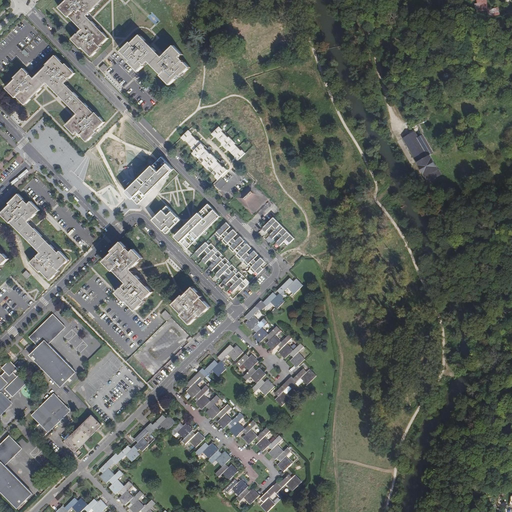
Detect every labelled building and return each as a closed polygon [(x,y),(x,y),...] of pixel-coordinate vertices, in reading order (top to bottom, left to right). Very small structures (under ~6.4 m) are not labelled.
[(67,0),(60,8),(69,17),(70,17),(72,19),(83,29),(79,32),(78,34),(73,38),(82,49),(83,48),(92,57),(102,48),(101,47),(109,38),(87,16),(103,0),(67,0)] [(497,8),(497,7),(491,9),(490,7),(489,7),(486,0),(484,0),(483,1),(483,2),(476,5),(479,12),(489,9),(490,12),(491,11),(493,16),(501,12),(499,7),(497,8)] [(163,57),(141,35),(133,43),(132,42),(122,52),(131,61),(130,62),(140,72),(145,66),(144,66),(146,65),(150,62),(163,74),(162,75),(171,85),(180,76),(181,77),(191,67),(186,62),(185,63),(184,61),(181,57),(184,54),(175,45),(163,57)] [(65,65),(56,55),(47,65),(47,66),(35,78),(31,75),(29,74),(30,73),(25,68),(15,78),(16,79),(7,88),(8,89),(16,98),(17,97),(26,105),(35,96),(48,83),(61,96),(62,98),(78,114),(67,126),(75,135),(78,132),(79,133),(82,135),(83,136),(83,137),(88,142),(98,132),(97,131),(101,127),(106,122),(96,112),(96,113),(70,87),(66,83),(69,80),(69,79),(70,78),(71,79),(76,73),(66,64),(65,65)] [(224,130),(220,126),(213,134),(215,136),(216,135),(225,144),(224,145),(228,149),(229,148),(238,158),(237,158),(239,160),(246,153),(243,150),(242,151),(236,144),(237,143),(230,136),(229,137),(223,130),(224,130)] [(190,130),(182,137),(186,141),(186,140),(193,147),(192,147),(195,151),(193,153),(196,156),(197,156),(204,162),(203,163),(209,170),(210,169),(216,176),(216,177),(219,180),(229,170),(226,167),(225,167),(218,161),(219,160),(213,153),(212,154),(205,147),(206,146),(201,141),(200,142),(191,133),(192,132),(190,130)] [(413,157),(429,148),(422,136),(418,138),(416,136),(417,135),(416,132),(415,133),(413,131),(402,138),(413,157)] [(429,148),(413,157),(428,183),(443,173),(429,148)] [(137,182),(127,192),(139,204),(156,188),(168,176),(175,169),(163,157),(159,161),(157,162),(137,182)] [(168,176),(156,188),(161,193),(175,179),(178,176),(180,174),(175,169),(168,176)] [(228,183),(223,178),(216,185),(221,190),(228,183)] [(237,198),(252,213),(267,198),(252,183),(237,198)] [(24,199),(19,194),(9,203),(11,204),(1,214),(11,223),(11,222),(29,240),(41,252),(38,256),(38,257),(37,257),(31,262),(36,267),(41,272),(42,271),(51,280),(61,271),(60,270),(71,259),(62,250),(59,252),(29,222),(31,219),(40,210),(32,201),(29,204),(25,200),(25,201),(24,200),(24,199)] [(221,216),(210,204),(196,217),(175,237),(187,249),(221,216)] [(182,220),(168,206),(154,220),(168,233),(169,232),(182,220)] [(273,225),(277,229),(282,224),(275,217),(264,228),(267,231),(273,225)] [(227,231),(232,226),(228,222),(216,234),(220,238),(222,236),(225,239),(230,234),(227,231)] [(281,232),(284,236),(289,231),(282,224),(277,229),(271,235),(274,239),(281,232)] [(234,238),(239,233),(235,229),(223,241),(227,245),(229,243),(232,246),(237,241),(234,238)] [(288,239),(291,243),(296,238),(289,231),(284,236),(278,242),(281,246),(288,239)] [(241,245),(246,240),(242,236),(230,248),(234,252),(236,250),(239,253),(244,248),(241,245)] [(134,267),(144,258),(135,249),(132,252),(129,248),(128,249),(127,248),(128,247),(122,241),(112,251),(113,252),(104,261),(114,271),(115,270),(117,272),(127,283),(124,286),(125,287),(123,288),(123,287),(117,293),(127,302),(128,301),(137,310),(147,301),(146,300),(154,292),(145,282),(132,269),(134,267)] [(206,250),(210,254),(214,249),(216,247),(213,243),(211,245),(207,242),(196,253),(199,257),(206,250)] [(248,252),(253,247),(249,243),(237,255),(241,259),(243,257),(246,260),(251,255),(248,252)] [(0,270),(2,269),(0,268),(10,258),(1,249),(0,250),(0,270)] [(223,254),(220,250),(218,252),(214,249),(210,254),(203,260),(206,264),(213,257),(217,261),(221,256),(223,254)] [(255,259),(260,255),(255,250),(244,262),(248,266),(250,264),(253,267),(258,262),(255,259)] [(220,264),(224,268),(228,263),(230,261),(226,257),(224,259),(221,256),(217,261),(210,267),(213,271),(220,264)] [(262,266),(267,262),(262,257),(251,269),(255,273),(257,271),(260,274),(265,269),(262,266)] [(237,268),(233,264),(231,266),(228,263),(224,268),(217,274),(220,278),(227,271),(231,275),(235,270),(237,268)] [(238,273),(235,270),(231,275),(224,281),(227,285),(234,278),(237,282),(242,277),(244,275),(240,272),(238,273)] [(251,282),(247,279),(245,280),(242,277),(237,282),(231,288),(234,292),(241,285),(244,289),(251,282)] [(304,285),(297,278),(294,281),(290,278),(277,290),(280,293),(283,296),(286,293),(284,291),(288,288),(294,294),(304,285)] [(182,315),(192,324),(201,315),(202,316),(212,307),(202,297),(204,296),(194,287),(187,294),(185,296),(184,295),(174,304),(183,313),(182,315)] [(283,299),(284,297),(283,296),(280,293),(277,296),(273,292),(263,302),(261,300),(259,303),(264,309),(271,302),(278,309),(286,301),(283,299)] [(260,322),(254,315),(259,310),(261,312),(264,309),(259,303),(245,316),(249,320),(245,323),(252,330),(253,329),(260,322)] [(166,319),(167,320),(171,316),(166,311),(161,315),(166,319)] [(30,356),(61,387),(76,372),(48,344),(66,327),(53,314),(40,327),(30,337),(39,346),(30,356)] [(269,334),(262,327),(268,322),(264,318),(260,322),(253,329),(257,332),(254,335),(260,342),(266,337),(269,334)] [(281,342),(275,335),(281,330),(277,326),(274,329),(269,334),(266,337),(270,340),(266,343),(273,350),(278,345),(281,342)] [(294,350),(287,343),(293,338),(289,334),(287,336),(282,342),(281,342),(278,345),(282,349),(279,352),(285,359),(290,354),(294,350)] [(306,359),(299,352),(304,347),(301,343),(299,345),(294,350),(290,354),(293,357),(290,360),(297,367),(306,359)] [(244,352),(237,345),(234,348),(231,345),(218,357),(221,360),(223,363),(226,360),(224,358),(228,354),(235,361),(244,352)] [(259,361),(252,354),(249,357),(246,354),(236,364),(239,367),(243,364),(250,370),(253,367),(259,361)] [(224,366),(226,365),(223,363),(221,360),(218,363),(215,360),(205,370),(203,368),(200,371),(206,377),(207,376),(213,370),(219,376),(227,368),(224,366)] [(14,365),(10,361),(9,362),(3,368),(6,371),(1,376),(0,375),(0,412),(1,413),(11,403),(7,400),(11,395),(13,396),(27,382),(20,375),(17,377),(13,372),(17,368),(14,365)] [(266,374),(260,367),(257,370),(253,367),(250,370),(244,376),(243,377),(247,380),(250,377),(257,383),(262,379),(266,374)] [(317,376),(310,369),(307,372),(304,368),(301,371),(294,378),(292,377),(289,379),(294,385),(296,383),(301,378),(308,385),(317,376)] [(202,390),(195,383),(201,377),(203,379),(206,377),(200,371),(186,384),(190,388),(186,391),(193,398),(196,396),(202,390)] [(275,386),(268,379),(265,382),(262,379),(257,383),(252,389),(255,393),(259,389),(266,395),(275,386)] [(290,398),(284,391),(289,386),(291,388),(294,385),(289,379),(275,393),(278,396),(275,399),(282,406),(290,398)] [(206,406),(211,401),(204,394),(210,389),(206,385),(202,390),(196,396),(199,399),(196,402),(202,409),(206,406)] [(70,410),(54,394),(32,416),(40,424),(39,424),(38,423),(37,425),(38,426),(34,429),(43,437),(48,432),(70,410)] [(221,411),(215,404),(221,398),(217,395),(211,401),(206,406),(209,409),(206,412),(213,419),(218,415),(221,411)] [(233,420),(226,413),(232,408),(228,404),(227,405),(221,411),(218,415),(221,418),(218,421),(224,428),(230,423),(233,420)] [(245,428),(239,422),(244,416),(241,413),(239,414),(233,420),(230,423),(233,427),(230,430),(237,437),(243,431),(245,428)] [(103,425),(93,414),(65,441),(75,452),(103,425)] [(176,422),(169,415),(166,418),(163,415),(153,424),(151,422),(148,426),(153,431),(155,430),(161,424),(167,431),(176,422)] [(258,436),(252,429),(253,428),(257,424),(254,420),(251,423),(245,428),(243,431),(246,434),(243,438),(250,445),(256,438),(258,436)] [(194,430),(187,423),(184,426),(181,422),(171,432),(174,436),(178,432),(185,438),(192,431),(194,430)] [(150,444),(143,438),(149,432),(150,434),(153,431),(148,426),(134,439),(138,442),(135,446),(139,450),(140,449),(142,451),(145,448),(150,444)] [(271,443),(265,436),(270,431),(267,427),(264,430),(258,436),(256,438),(259,441),(256,445),(263,452),(269,446),(271,443)] [(205,438),(199,431),(196,434),(192,431),(185,438),(182,441),(186,445),(190,441),(196,447),(205,438)] [(284,451),(278,444),(283,439),(280,435),(277,438),(271,443),(269,446),(272,449),(269,453),(276,459),(277,458),(284,451)] [(22,449),(9,436),(0,445),(0,489),(4,495),(18,508),(32,493),(24,485),(5,465),(22,449)] [(219,450),(212,443),(209,446),(206,442),(196,452),(199,456),(203,452),(210,459),(219,450)] [(137,451),(139,450),(135,446),(132,449),(128,445),(118,455),(117,453),(114,456),(119,461),(120,460),(126,455),(132,461),(140,454),(137,451)] [(292,463),(286,457),(292,451),(288,447),(284,451),(277,458),(281,461),(277,465),(284,471),(292,463)] [(232,457),(225,451),(222,453),(219,450),(210,459),(209,460),(212,464),(216,460),(223,466),(226,464),(232,457)] [(115,475),(108,468),(114,462),(116,464),(119,461),(114,456),(100,470),(103,473),(100,476),(107,483),(109,481),(115,475)] [(239,471),(232,464),(229,467),(226,464),(223,466),(217,472),(216,473),(219,477),(223,473),(229,480),(239,471)] [(125,486),(118,479),(123,473),(122,472),(120,470),(115,475),(109,481),(112,484),(109,487),(116,494),(118,492),(125,486)] [(302,482),(295,475),(293,477),(289,474),(279,484),(277,482),(274,485),(280,491),(281,490),(287,484),(293,490),(302,482)] [(248,486),(241,480),(238,483),(235,479),(225,489),(229,492),(232,489),(239,496),(247,488),(248,486)] [(134,497),(127,490),(133,485),(129,481),(125,486),(118,492),(122,495),(119,498),(125,505),(130,501),(134,497)] [(267,511),(276,504),(269,497),(275,492),(277,494),(280,491),(274,485),(261,499),(264,502),(261,505),(267,511)] [(260,495),(253,488),(250,491),(247,488),(239,496),(237,498),(240,501),(244,497),(251,504),(255,500),(260,495)] [(145,507),(138,500),(144,494),(140,490),(139,491),(134,497),(130,501),(133,505),(130,508),(134,511),(139,511),(141,510),(145,507)] [(88,505),(81,498),(78,501),(75,497),(65,507),(63,506),(60,508),(63,511),(67,511),(73,507),(77,511),(80,511),(85,508),(88,505)] [(108,506),(101,499),(98,502),(94,499),(88,505),(85,508),(88,511),(92,508),(95,511),(101,511),(103,510),(108,506)] [(153,511),(150,509),(156,503),(152,499),(151,501),(145,507),(141,510),(142,511),(153,511)]
